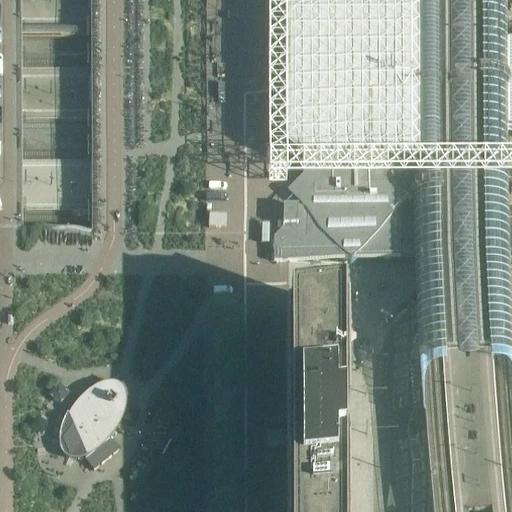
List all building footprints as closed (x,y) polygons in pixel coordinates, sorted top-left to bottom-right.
[(511,52),(506,54),(506,32),(505,0),(301,0),(302,1),(301,9),(300,9),(285,26),(285,81),(285,93),(285,160),(301,177),(302,185),(301,192),(309,195),(309,216),(283,216),(283,230),(274,239),(274,263),(341,263),(349,263),(351,265),(353,263),(509,262),(509,248),(508,216),(507,152),(507,130),(511,131),(511,52)] [(346,511),(346,508),(346,458),(342,458),(342,429),(346,429),(346,386),(346,336),(342,336),(342,312),(339,312),(292,312),(289,312),(289,329),(285,329),(285,429),(285,445),(285,463),(285,511),(346,511)] [(69,417),(68,419),(85,455),(86,455),(88,454),(90,453),(91,453),(93,452),(94,451),(96,450),(97,449),(99,448),(100,447),(102,446),(103,445),(105,444),(106,443),(108,441),(109,440),(110,441),(116,435),(114,434),(115,433),(116,431),(117,430),(118,429),(119,427),(119,426),(120,424),(121,423),(122,421),(122,420),(123,418),(123,417),(124,415),(124,414),(125,412),(125,410),(125,409),(125,407),(126,405),(126,404),(126,402),(126,400),(125,400),(107,386),(105,386),(103,387),(101,388),(99,388),(98,389),(96,390),(94,391),(93,392),(91,393),(89,394),(88,395),(86,396),(85,397),(83,399),(82,400),(81,401),(79,402),(78,404),(77,405),(76,407),(75,408),(74,409),(73,411),(72,413),(71,414),(70,416),(69,417)] [(107,386),(125,400),(126,400),(125,394),(121,389),(114,386),(107,386)] [(75,455),(85,455),(68,419),(65,432),(66,445),(68,452),(75,455)] [(285,445),(285,429),(263,429),(263,463),(285,463),(285,445)] [(511,511),(511,457),(511,447),(508,448),(461,452),(460,450),(449,451),(449,453),(440,454),(436,454),(433,454),(438,511),(511,511)]
